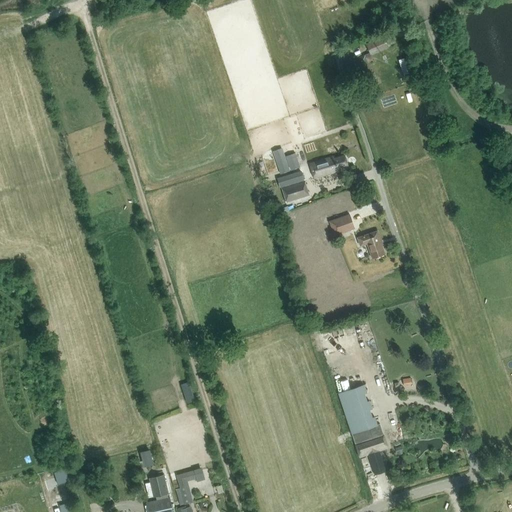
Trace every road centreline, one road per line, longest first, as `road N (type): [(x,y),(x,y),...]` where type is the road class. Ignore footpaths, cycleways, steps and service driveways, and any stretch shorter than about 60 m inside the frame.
road 1 (track): [(242,511),(89,11)]
road 2 (tertiary): [(370,511),(511,468)]
